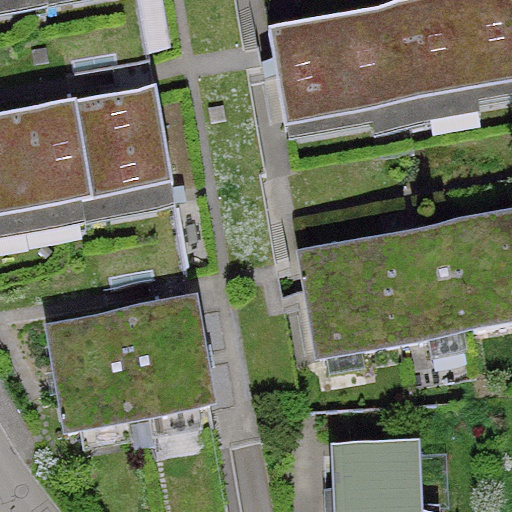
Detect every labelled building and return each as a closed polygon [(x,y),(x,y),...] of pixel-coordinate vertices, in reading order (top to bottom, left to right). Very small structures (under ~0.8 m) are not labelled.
[(0,0),(0,13),(84,0),(0,0)] [(511,7),(274,49),(291,146),(511,107),(511,7)] [(156,114),(0,137),(0,233),(171,207),(156,114)] [(511,237),(313,272),(330,369),(511,337),(511,237)] [(187,313),(116,325),(134,425),(204,412),(187,313)] [(63,437),(134,425),(116,325),(46,338),(63,437)] [(424,511),(422,458),(335,462),(337,511),(424,511)]
